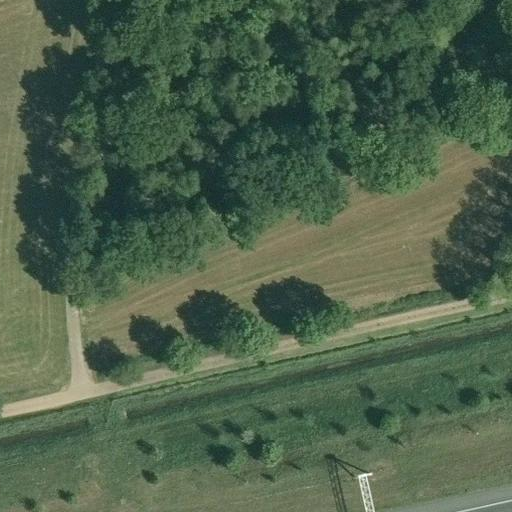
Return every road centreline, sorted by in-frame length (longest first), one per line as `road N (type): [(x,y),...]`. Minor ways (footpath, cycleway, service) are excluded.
road 1 (unclassified): [(81,393),(511,294)]
road 2 (unclassified): [(81,393),(71,305),(74,211),(116,0)]
